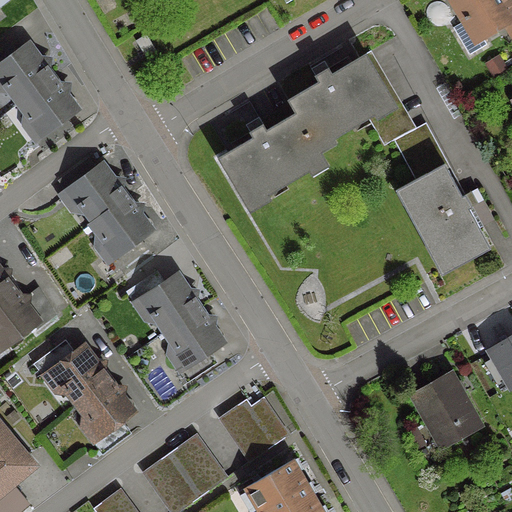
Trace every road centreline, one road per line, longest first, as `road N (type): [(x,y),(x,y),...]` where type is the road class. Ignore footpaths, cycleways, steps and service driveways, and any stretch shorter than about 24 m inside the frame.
road 1 (residential): [(278,350),(54,511)]
road 2 (unknown): [(377,0),(410,42),(425,86),(492,180),(511,224)]
road 3 (residential): [(140,130),(278,350)]
road 4 (residential): [(362,0),(140,130)]
road 5 (residential): [(306,396),(511,282)]
road 6 (residential): [(0,209),(128,111)]
road 7 (residential): [(306,396),(372,511)]
road 8 (residential): [(61,0),(128,111)]
